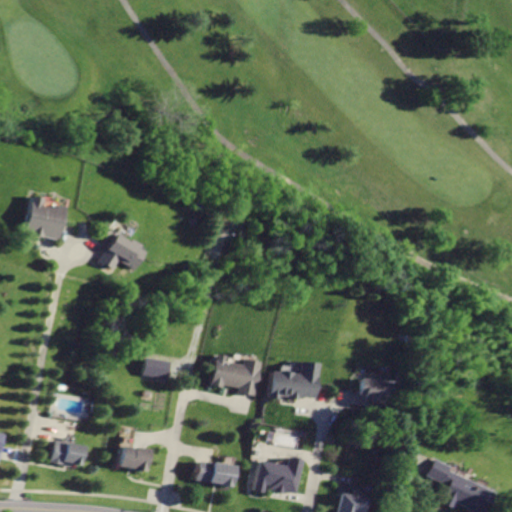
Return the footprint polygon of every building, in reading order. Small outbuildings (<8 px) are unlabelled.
[(25,195),(17,235),(36,239),(37,235),(50,238),(53,238),(59,205),(48,203),(47,206),(35,204),(36,197),(25,195)] [(111,232),(99,251),(94,260),(107,268),(113,258),(129,268),(140,249),(133,244),(135,241),(124,235),(121,238),(111,232)] [(212,359),(206,384),(220,387),(220,385),(235,388),(234,393),(245,395),(252,397),(260,359),(241,354),(238,365),(221,361),(222,357),(215,355),(214,360),(212,359)] [(141,355),(138,374),(164,378),(166,364),(167,360),(141,355)] [(268,370),(266,396),(276,397),(276,394),(292,396),(292,394),(304,395),(311,395),(314,363),(297,361),(296,373),(268,370)] [(355,375),(352,393),(357,393),(356,399),(356,403),(384,407),(388,379),(355,375)] [(49,438),(44,461),(66,465),(66,461),(76,463),(79,444),(57,440),(49,438)] [(117,445),(114,465),(125,467),(124,469),(139,471),(142,448),(134,447),(117,445)] [(253,459),(247,490),(263,493),(265,486),(272,488),(271,490),(282,492),(283,488),(294,491),(301,458),(286,455),(284,465),(265,461),(253,459)] [(430,458),(427,465),(422,476),(442,486),(435,500),(448,506),(450,501),(472,511),(479,511),(489,491),(442,469),(444,464),(430,458)] [(195,459),(191,477),(226,485),(231,464),(210,460),(210,462),(202,460),(195,459)] [(335,491),(331,511),(361,511),(364,497),(344,492),(335,491)]
